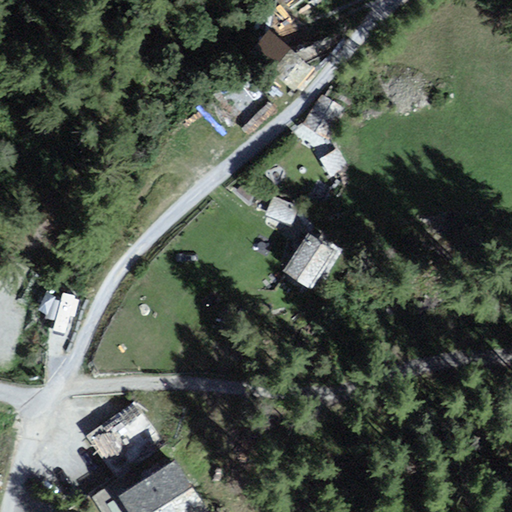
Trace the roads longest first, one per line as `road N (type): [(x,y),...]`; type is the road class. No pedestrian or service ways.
road 1 (track): [(511,366),(408,380),(53,398)]
road 2 (residential): [(20,511),(53,398),(0,392)]
